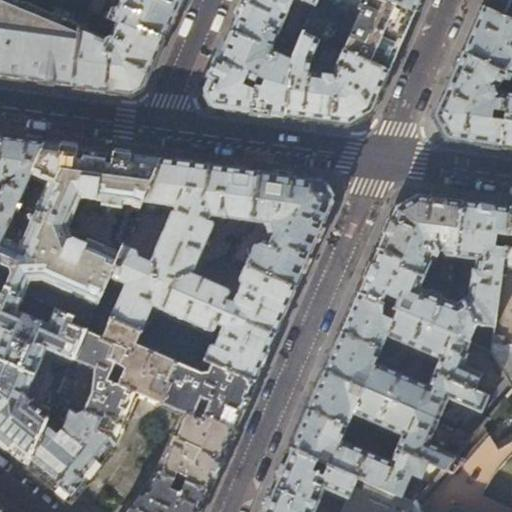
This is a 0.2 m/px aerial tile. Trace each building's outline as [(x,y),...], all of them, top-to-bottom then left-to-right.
[(102,1),(99,0),(92,0),(87,11),(98,16),(104,2),(102,1)] [(99,0),(102,1),(102,0),(120,0),(115,14),(111,13),(109,19),(117,23),(139,32),(141,28),(164,38),(174,16),(180,0),(99,0)] [(245,0),(232,32),(261,45),(269,29),(279,33),(294,0),(302,0),(315,6),(318,0),(245,0)] [(407,31),(415,13),(385,0),(365,0),(363,5),(358,3),(352,18),(356,20),(342,51),(389,72),(395,58),(407,31)] [(385,0),(415,13),(420,0),(385,0)] [(511,0),(485,0),(482,8),(511,20),(511,0)] [(0,76),(71,86),(77,34),(79,29),(52,17),(21,14),(0,4),(0,76)] [(511,20),(482,8),(473,30),(462,54),(511,75),(511,73),(511,20)] [(139,32),(117,23),(111,38),(106,39),(80,28),(79,29),(77,34),(71,86),(98,90),(130,95),(143,87),(154,60),(164,38),(141,28),(139,32)] [(299,28),(294,40),(299,42),(303,34),(305,30),(299,28)] [(279,33),(269,29),(261,45),(232,32),(205,93),(213,106),(247,111),(285,116),(293,60),(279,54),(277,54),(275,53),(274,52),(273,49),(273,47),(279,33)] [(325,44),(303,34),(299,42),(294,55),(293,60),(285,116),(317,121),(349,125),(371,113),(389,72),(342,51),(332,76),(309,73),(310,61),(312,58),(318,60),(325,44)] [(294,55),(299,42),(294,40),(288,53),(294,55)] [(511,75),(462,54),(447,88),(435,117),(447,139),(467,141),(500,146),(507,94),(500,92),(497,94),(494,89),(500,86),(502,81),(509,83),(511,76),(511,75)] [(511,94),(507,94),(500,146),(511,147),(511,94)] [(45,143),(27,140),(0,136),(0,266),(0,264),(0,246),(3,240),(12,218),(24,190),(31,175),(45,143)] [(100,151),(45,143),(31,175),(49,183),(33,218),(30,217),(29,220),(32,221),(20,247),(3,240),(0,246),(0,264),(0,266),(7,268),(12,273),(6,286),(25,294),(31,280),(41,278),(98,303),(109,278),(120,252),(87,238),(85,242),(72,238),(71,238),(67,227),(68,227),(80,198),(100,201),(100,207),(121,209),(121,204),(130,205),(139,209),(161,159),(100,151)] [(174,161),(161,159),(139,209),(137,213),(157,216),(158,206),(173,208),(176,212),(172,212),(150,263),(138,258),(138,256),(137,252),(123,245),(120,252),(109,278),(125,285),(110,319),(142,334),(153,308),(162,312),(175,282),(166,278),(205,187),(208,166),(174,161)] [(230,169),(208,166),(205,187),(166,278),(175,282),(194,274),(195,273),(218,218),(251,222),(258,173),(230,169)] [(292,177),(258,173),(251,222),(269,225),(273,233),(267,245),(261,242),(253,246),(245,266),(295,288),(332,203),(320,181),(292,177)] [(33,194),(24,190),(12,218),(21,222),(25,213),(20,211),(22,207),(26,209),(33,194)] [(388,225),(377,249),(400,260),(398,266),(424,278),(431,261),(429,260),(431,255),(437,258),(439,251),(444,251),(444,254),(446,256),(455,258),(463,201),(436,198),(417,195),(395,207),(388,225)] [(484,204),(463,201),(455,258),(471,260),(470,270),(472,271),(469,295),(462,299),(477,327),(494,329),(505,248),(495,247),(496,235),(506,237),(511,208),(484,204)] [(511,208),(506,237),(511,237),(511,249),(505,248),(494,329),(491,352),(507,380),(511,389),(511,208)] [(400,260),(377,249),(368,270),(358,294),(471,342),(477,327),(462,299),(456,303),(420,287),(424,278),(398,266),(400,260)] [(228,288),(194,274),(175,282),(162,312),(208,332),(215,331),(220,333),(214,345),(212,345),(210,346),(209,347),(202,360),(211,363),(254,382),(265,357),(285,312),(295,288),(245,266),(239,278),(239,280),(239,282),(242,284),(236,296),(231,294),(230,291),(228,288)] [(3,293),(0,291),(0,329),(1,329),(0,330),(0,442),(5,446),(27,465),(45,424),(49,414),(47,411),(41,409),(39,412),(38,410),(37,412),(28,406),(31,401),(25,392),(29,389),(47,349),(56,353),(51,365),(67,372),(73,360),(86,331),(86,329),(71,323),(75,315),(56,307),(50,323),(19,310),(25,294),(6,286),(3,293)] [(347,317),(341,333),(382,350),(388,336),(439,358),(434,373),(477,392),(484,374),(464,365),(468,354),(467,353),(471,342),(358,294),(347,317)] [(137,345),(142,334),(110,319),(102,338),(103,338),(102,341),(114,346),(108,360),(114,362),(119,385),(138,393),(137,394),(148,399),(161,404),(170,384),(166,382),(175,361),(137,345)] [(102,338),(86,331),(73,360),(95,369),(91,389),(82,411),(100,419),(95,431),(108,436),(115,446),(123,427),(137,394),(138,393),(119,385),(114,362),(108,360),(114,346),(102,341),(103,338),(102,338)] [(382,350),(341,333),(332,353),(324,372),(439,422),(448,400),(489,417),(501,403),(490,398),(477,392),(434,373),(428,386),(376,364),(382,350)] [(202,373),(175,361),(166,382),(170,384),(161,404),(173,409),(183,414),(184,413),(190,416),(204,416),(234,429),(241,411),(254,382),(211,363),(207,372),(202,373)] [(315,393),(307,410),(348,429),(353,416),(401,436),(395,450),(443,471),(456,455),(429,443),(439,422),(324,372),(315,393)] [(59,392),(67,398),(74,380),(66,377),(59,392)] [(506,398),(511,389),(507,380),(490,398),(501,403),(506,398)] [(57,434),(45,424),(27,465),(58,490),(72,501),(97,470),(113,451),(115,446),(108,436),(95,431),(100,419),(82,411),(78,414),(63,407),(58,419),(65,422),(63,428),(57,434)] [(348,429),(307,410),(299,429),(290,449),(414,504),(443,471),(395,450),(389,463),(341,443),(348,429)] [(220,462),(234,429),(204,416),(190,416),(184,413),(183,414),(167,452),(158,473),(173,480),(184,482),(207,491),(220,462)] [(511,511),(511,508),(476,494),(482,484),(484,486),(504,463),(481,426),(472,436),(462,449),(456,455),(443,471),(414,504),(419,511),(511,511)] [(462,449),(472,436),(456,430),(450,444),(462,449)] [(407,511),(414,504),(290,449),(274,487),(262,511),(407,511)] [(197,511),(207,491),(184,482),(173,480),(158,473),(156,477),(138,498),(127,511),(197,511)]
